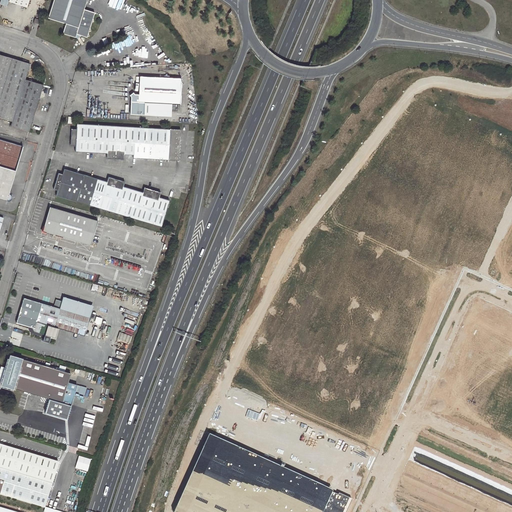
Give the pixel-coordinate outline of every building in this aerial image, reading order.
[(53,0),(47,18),(65,23),(62,33),(75,37),(76,34),(86,37),(94,12),(83,9),(86,0),(53,0)] [(28,132),(42,85),(24,80),(29,64),(0,55),(0,118),(11,121),(10,126),(28,132)] [(144,102),(179,104),(181,79),(139,76),(138,94),(134,94),(132,92),(129,95),(131,97),(130,114),(144,114),(144,102)] [(106,158),(123,159),(123,154),(133,155),(133,158),(178,161),(180,130),(76,124),(75,130),(71,129),(70,146),(75,146),(75,152),(106,154),(106,158)] [(22,147),(0,139),(0,198),(6,200),(8,200),(9,200),(10,199),(10,198),(10,196),(10,195),(9,195),(8,194),(22,147)] [(124,181),(108,177),(107,182),(64,169),(62,174),(58,173),(53,189),(58,190),(56,195),(160,226),(168,200),(159,197),(160,192),(144,187),(142,192),(123,187),(124,181)] [(42,231),(90,245),(97,220),(50,206),(42,231)] [(54,327),(84,335),(92,305),(63,296),(60,308),(54,327)] [(23,298),(16,322),(16,323),(32,327),(34,331),(44,334),(47,325),(54,327),(60,308),(23,298)] [(0,382),(1,383),(1,384),(49,398),(45,412),(66,419),(76,385),(68,382),(71,373),(65,371),(59,369),(9,355),(5,368),(0,367),(0,382)] [(347,511),(353,499),(209,433),(173,511),(347,511)] [(58,462),(0,444),(0,494),(44,507),(58,462)] [(74,468),(86,472),(90,459),(77,456),(74,468)]
